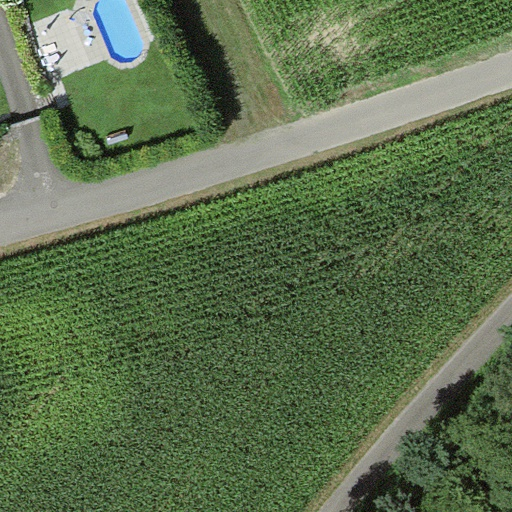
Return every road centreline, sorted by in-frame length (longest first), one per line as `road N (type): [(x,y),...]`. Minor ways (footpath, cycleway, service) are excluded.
road 1 (residential): [(0,227),(511,67)]
road 2 (residential): [(335,511),(511,321)]
